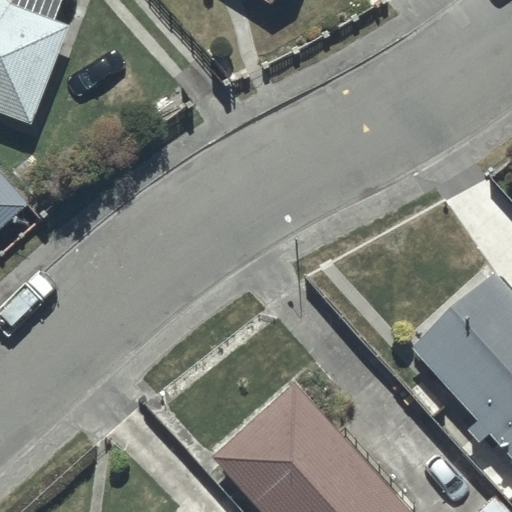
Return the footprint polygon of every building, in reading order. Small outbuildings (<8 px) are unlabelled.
[(3,0),(0,0),(0,118),(33,130),(70,31),(14,11),(3,0)] [(250,0),(272,13),(279,0),(250,0)] [(0,237),(29,211),(37,220),(59,201),(29,168),(10,185),(0,174),(0,237)] [(511,300),(494,281),(410,357),(474,427),(464,436),(479,451),(487,444),(511,470),(511,300)] [(406,511),(298,389),(211,465),(252,511),(406,511)] [(505,511),(494,498),(478,511),(505,511)]
